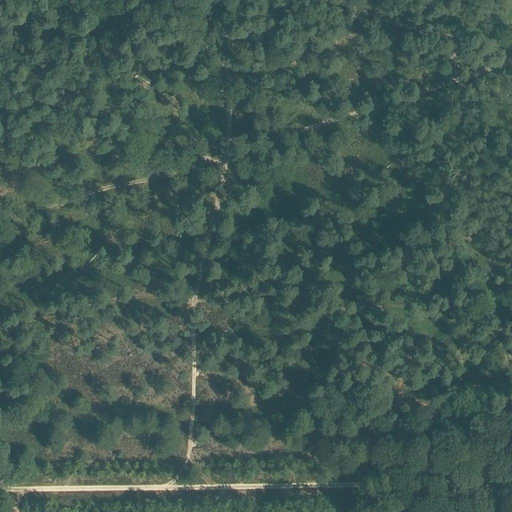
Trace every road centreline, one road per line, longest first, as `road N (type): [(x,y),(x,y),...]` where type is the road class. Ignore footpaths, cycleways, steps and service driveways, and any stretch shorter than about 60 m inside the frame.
road 1 (track): [(511,482),(167,488)]
road 2 (track): [(334,0),(404,26),(511,48)]
road 3 (track): [(167,488),(15,490)]
